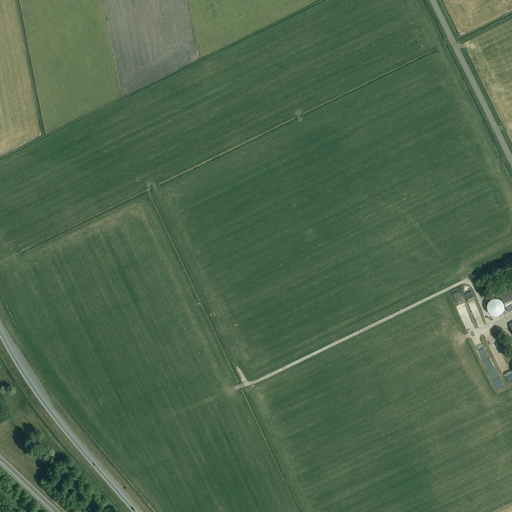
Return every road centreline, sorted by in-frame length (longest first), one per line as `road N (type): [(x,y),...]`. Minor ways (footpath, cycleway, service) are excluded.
road 1 (trunk): [(138,511),(68,432),(0,330)]
road 2 (unclassified): [(511,161),(432,0)]
